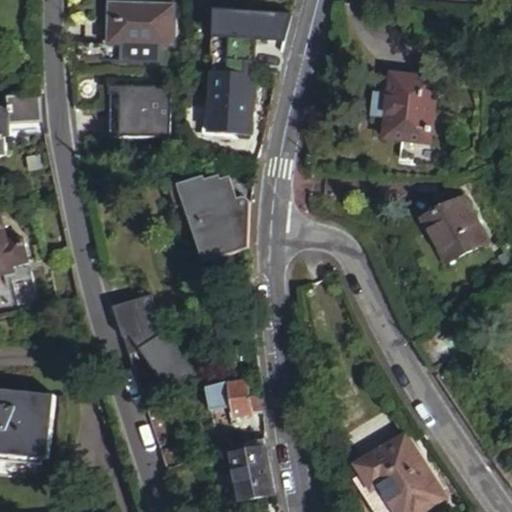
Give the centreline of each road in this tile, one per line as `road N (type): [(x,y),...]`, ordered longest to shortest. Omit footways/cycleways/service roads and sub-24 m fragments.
road 1 (residential): [(49,0),(63,181),(161,511)]
road 2 (residential): [(272,225),(324,237),(345,259),(435,414),(505,511)]
road 3 (residential): [(272,225),(274,310),(304,511)]
road 4 (residential): [(272,225),(317,0)]
